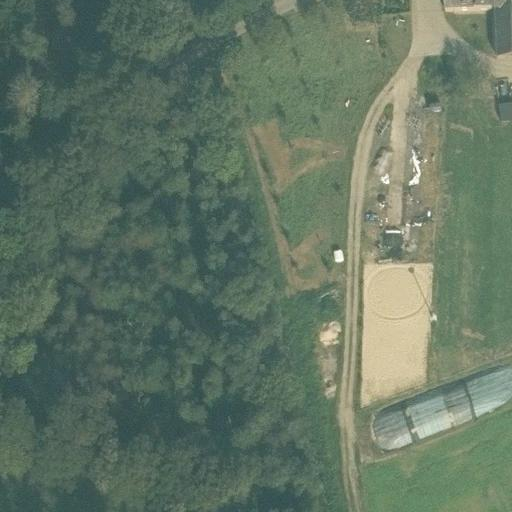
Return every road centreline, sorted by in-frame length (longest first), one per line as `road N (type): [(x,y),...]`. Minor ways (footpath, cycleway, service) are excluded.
road 1 (track): [(353,511),(345,439),(362,148),(379,102),(415,61),(429,27),(428,0)]
road 2 (unclassified): [(301,0),(170,69),(66,167),(0,263)]
